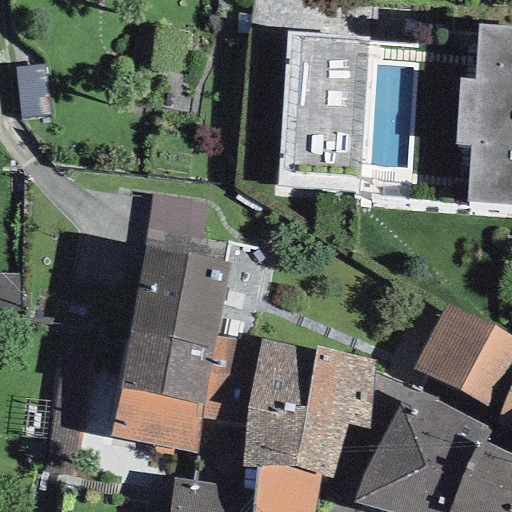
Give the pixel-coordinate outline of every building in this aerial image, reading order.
[(137,0),(226,12),(228,0),(137,0)] [(474,107),(476,50),(414,47),(413,64),(367,62),(367,56),(284,52),(277,202),(357,206),(467,211),(469,169),(454,168),(457,106),(474,107)] [(511,52),(476,50),(474,107),(457,106),(454,168),(469,169),(467,211),(466,223),(511,225),(511,52)] [(205,209),(149,201),(140,271),(144,271),(198,280),(205,209)] [(198,280),(144,271),(130,360),(209,372),(214,373),(217,351),(228,285),(198,280)] [(511,371),(511,349),(444,317),(410,388),(486,425),(511,371)] [(266,356),(217,351),(214,373),(209,372),(130,360),(119,411),(108,453),(195,470),(201,436),(244,440),(261,363),(264,363),(266,356)] [(244,440),(241,495),(256,494),(319,500),(331,502),(346,449),(368,449),(374,379),(264,363),(261,363),(244,440)] [(511,402),(494,439),(511,446),(511,402)] [(489,445),(407,405),(367,487),(357,511),(460,511),(479,469),(489,445)] [(511,511),(511,483),(479,469),(460,511),(511,511)] [(316,511),(319,500),(256,494),(255,505),(254,511),(316,511)] [(254,511),(255,505),(171,495),(169,511),(254,511)]
